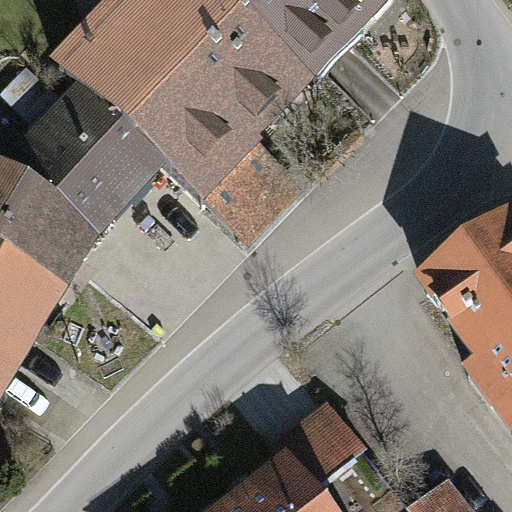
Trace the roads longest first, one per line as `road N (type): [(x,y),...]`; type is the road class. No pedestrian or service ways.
road 1 (residential): [(511,133),(192,388),(67,511)]
road 2 (residential): [(438,0),(511,106)]
